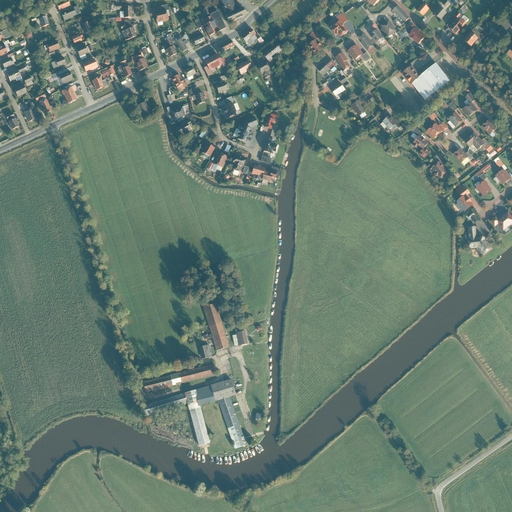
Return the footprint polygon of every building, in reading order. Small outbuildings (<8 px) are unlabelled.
[(60,11),(72,5),(70,0),(68,0),(58,5),(60,11)] [(233,0),(220,0),(228,15),(239,10),(233,0)] [(430,9),(424,4),(418,11),(424,17),(430,9)] [(410,18),(398,7),(393,11),(399,17),(394,22),(400,28),(405,22),(406,23),(410,18)] [(73,8),(61,13),(65,22),(77,16),(73,8)] [(132,8),(124,9),(125,19),(132,18),(132,8)] [(243,8),(239,10),(228,15),(226,16),(229,24),(247,16),(243,8)] [(447,13),(441,8),(435,15),(441,21),(447,13)] [(166,10),(155,13),(157,23),(169,20),(166,10)] [(211,17),(210,17),(212,22),(213,22),(218,32),(226,29),(218,12),(210,16),(211,17)] [(349,21),(342,14),(337,19),(339,22),(340,21),(344,26),(349,21)] [(50,25),(47,16),(40,19),(44,28),(50,25)] [(84,24),(87,34),(94,31),(92,26),(94,25),(91,18),(87,19),(89,23),(84,24)] [(389,20),(381,26),(389,38),(397,32),(389,20)] [(344,26),(340,21),(339,22),(333,27),(334,29),(331,31),(336,37),(338,35),(341,38),(349,32),(344,26)] [(464,26),(457,21),(450,29),(457,34),(464,26)] [(207,25),(204,26),(209,37),(218,32),(213,22),(212,22),(207,25)] [(404,28),(398,34),(403,40),(410,34),(404,28)] [(133,29),(126,31),(130,40),(137,37),(133,29)] [(256,35),(250,29),(241,37),(246,43),(256,35)] [(426,38),(416,29),(410,36),(419,45),(426,38)] [(378,31),(371,36),(377,44),(384,39),(378,31)] [(314,42),(309,46),(317,56),(325,49),(318,41),(321,39),(315,32),(309,37),(314,42)] [(478,39),(471,33),(464,42),(472,47),(478,39)] [(79,34),(72,37),(74,44),(82,41),(79,34)] [(202,34),(193,37),(196,46),(205,42),(202,34)] [(375,47),(364,34),(359,38),(363,42),(361,44),(368,52),(375,47)] [(184,38),(177,43),(183,53),(188,49),(186,45),(188,44),(184,38)] [(232,41),(221,47),(224,53),(230,49),(231,50),(235,48),(232,41)] [(57,42),(47,45),(50,53),(60,49),(57,42)] [(279,43),(263,55),(269,62),(284,49),(279,43)] [(357,46),(349,52),(355,61),(364,55),(357,46)] [(85,47),(76,50),(80,58),(88,54),(85,47)] [(174,47),(165,52),(166,55),(169,54),(170,58),(178,54),(174,47)] [(368,53),(363,57),(368,62),(373,58),(368,53)] [(217,54),(211,57),(217,67),(223,64),(220,59),(217,54)] [(344,54),(337,59),(346,71),(351,67),(347,62),(349,61),(344,54)] [(211,57),(204,60),(207,66),(210,71),(217,67),(211,57)] [(11,58),(1,62),(4,69),(14,65),(11,58)] [(63,58),(55,61),(58,68),(66,65),(63,58)] [(144,59),(136,63),(140,71),(148,68),(144,59)] [(242,64),(236,67),(242,76),(247,73),(246,71),(252,68),(249,61),(242,65),(242,64)] [(90,62),(83,65),(86,72),(93,69),(90,62)] [(337,66),(333,62),(320,73),(324,77),(337,66)] [(267,63),(258,67),(262,75),(263,74),(266,79),(270,76),(268,72),(271,70),(267,63)] [(105,77),(117,73),(115,66),(102,70),(105,77)] [(193,66),(184,71),(187,78),(196,74),(193,66)] [(129,67),(122,70),(126,78),(132,75),(129,67)] [(421,78),(412,67),(402,75),(411,86),(421,78)] [(18,70),(8,75),(11,81),(21,77),(18,70)] [(70,72),(59,76),(63,85),(73,81),(70,72)] [(185,84),(180,75),(173,78),(177,87),(180,93),(185,90),(182,85),(185,84)] [(28,86),(35,84),(33,76),(25,79),(28,86)] [(100,78),(92,81),(96,91),(104,88),(100,78)] [(326,87),(334,82),(332,78),(328,80),(329,81),(324,84),(326,87)] [(225,83),(216,86),(218,94),(227,91),(225,83)] [(340,83),(331,90),(336,97),(345,90),(340,83)] [(23,85),(14,89),(18,97),(27,93),(23,85)] [(77,100),(71,88),(63,92),(69,104),(77,100)] [(365,94),(371,102),(376,99),(370,90),(365,94)] [(44,93),(35,97),(37,103),(47,99),(44,93)] [(204,94),(195,96),(197,105),(206,103),(204,94)] [(48,100),(40,104),(44,115),(53,112),(48,100)] [(253,108),(259,104),(257,100),(250,104),(253,108)] [(360,101),(351,106),(355,112),(356,111),(360,117),(365,114),(363,109),(361,105),(361,103),(360,101)] [(152,115),(146,102),(133,108),(140,121),(152,115)] [(478,111),(472,103),(463,110),(470,118),(478,111)] [(236,106),(228,110),(231,117),(239,113),(236,106)] [(183,107),(170,110),(173,120),(186,116),(183,107)] [(33,109),(25,113),(29,122),(37,118),(33,109)] [(464,121),(456,113),(448,119),(456,128),(464,121)] [(398,123),(391,115),(383,122),(390,130),(398,123)] [(255,116),(245,121),(251,128),(258,125),(255,116)] [(16,119),(9,123),(12,130),(19,127),(16,119)] [(276,122),(267,119),(265,127),(273,130),(276,122)] [(498,128),(489,120),(482,127),(491,135),(498,128)] [(191,131),(186,123),(177,127),(181,136),(191,131)] [(444,123),(439,127),(443,132),(444,132),(448,128),(444,123)] [(436,124),(427,132),(434,140),(443,132),(439,127),(436,124)] [(242,125),(237,139),(245,142),(251,129),(242,125)] [(474,132),(464,141),(471,148),(474,145),(478,150),(485,144),(474,132)] [(429,143),(420,136),(413,145),(422,152),(425,148),(429,143)] [(274,145),(267,143),(264,152),(272,154),(274,145)] [(215,149),(207,145),(202,153),(210,157),(215,149)] [(431,153),(425,148),(422,152),(420,155),(425,159),(431,153)] [(461,148),(453,155),(462,164),(469,158),(461,148)] [(228,158),(218,154),(214,165),(223,169),(228,158)] [(247,159),(235,155),(232,165),(234,166),(233,170),(241,172),(242,168),(244,168),(247,159)] [(495,160),(500,168),(503,166),(505,170),(507,169),(500,157),(495,160)] [(440,162),(432,169),(440,180),(449,173),(440,162)] [(490,164),(473,175),(476,179),(493,168),(490,164)] [(265,169),(254,166),(252,174),(263,177),(264,172),(265,169)] [(273,168),(272,171),(279,172),(277,179),(279,179),(281,173),(281,171),(279,169),(273,168)] [(272,171),(271,174),(270,177),(273,178),(277,179),(279,172),(272,171)] [(504,171),(496,177),(503,186),(511,179),(504,171)] [(271,174),(264,172),(263,177),(262,180),(271,182),(273,178),(270,177),(271,174)] [(486,181),(477,188),(484,197),(493,190),(486,181)] [(474,206),(467,197),(471,194),(466,188),(459,194),(462,198),(458,201),(466,212),(474,206)] [(474,211),(469,216),(472,219),(477,215),(474,211)] [(498,216),(491,220),(496,227),(500,224),(504,231),(511,225),(511,214),(510,211),(500,218),(498,216)] [(477,227),(469,228),(470,249),(478,248),(481,249),(485,254),(492,249),(485,241),(486,238),(480,237),(479,239),(478,239),(477,227)] [(229,347),(215,303),(202,307),(216,351),(229,347)] [(248,345),(245,331),(235,333),(238,347),(248,345)] [(211,357),(208,346),(199,348),(202,359),(211,357)] [(213,365),(143,382),(146,392),(216,375),(213,365)] [(230,380),(142,407),(145,417),(187,404),(198,447),(209,444),(200,406),(218,401),(234,450),(246,446),(231,398),(235,396),(230,380)]
